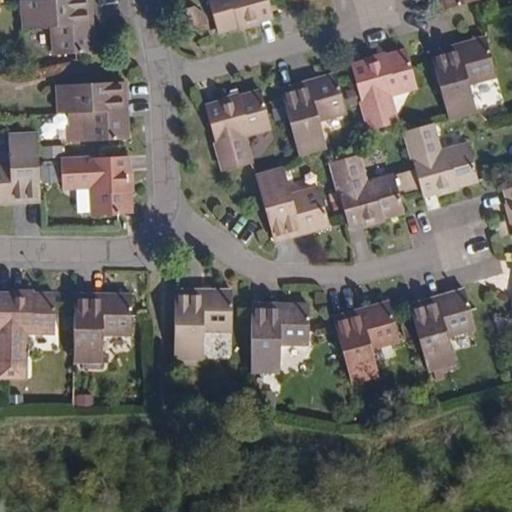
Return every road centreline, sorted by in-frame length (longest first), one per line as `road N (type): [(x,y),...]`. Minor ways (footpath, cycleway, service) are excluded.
road 1 (residential): [(159,210),(253,270),(355,275),(459,243)]
road 2 (track): [(143,236),(153,277),(142,511)]
road 3 (residential): [(384,0),(389,17),(156,80)]
road 4 (residential): [(0,251),(114,251),(143,236),(159,210)]
road 5 (residential): [(159,210),(156,80)]
